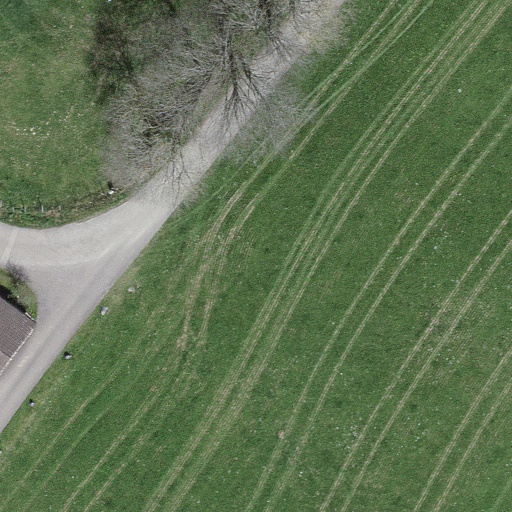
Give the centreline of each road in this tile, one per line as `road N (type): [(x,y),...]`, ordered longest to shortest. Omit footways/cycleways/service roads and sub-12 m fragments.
road 1 (track): [(321,0),(175,176),(107,243),(57,251),(0,240)]
road 2 (track): [(89,251),(68,311),(0,406)]
